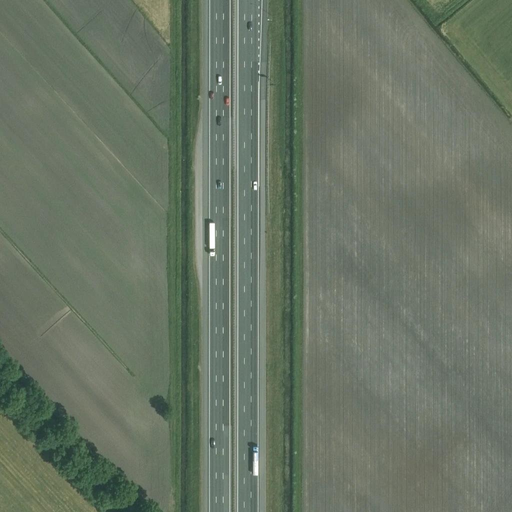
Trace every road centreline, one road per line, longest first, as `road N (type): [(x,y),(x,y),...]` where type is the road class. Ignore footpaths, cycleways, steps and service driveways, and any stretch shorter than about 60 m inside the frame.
road 1 (motorway): [(250,511),(247,0)]
road 2 (motorway): [(220,0),(219,511)]
road 3 (unclassified): [(131,511),(0,368)]
